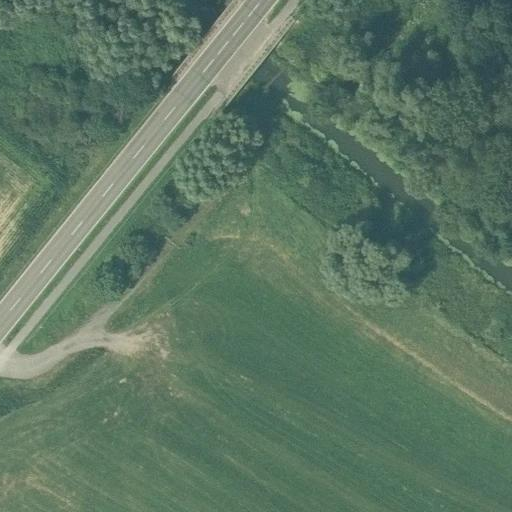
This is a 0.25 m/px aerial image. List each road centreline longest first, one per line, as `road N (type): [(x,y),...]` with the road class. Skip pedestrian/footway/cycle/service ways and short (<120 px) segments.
road 1 (secondary): [(265,0),(0,330)]
road 2 (track): [(0,355),(24,368),(87,338),(229,176),(291,226)]
